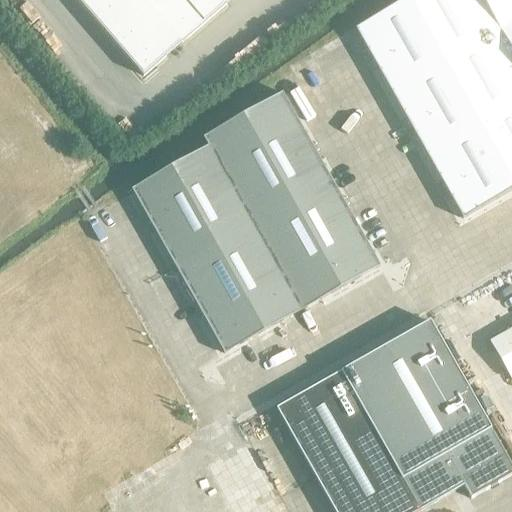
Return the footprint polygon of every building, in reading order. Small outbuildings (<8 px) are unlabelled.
[(76,0),(142,76),(230,0),(76,0)] [(410,0),(356,32),(461,219),(511,189),(511,76),(490,37),(469,0),(410,0)] [(511,0),(469,0),(490,37),(511,24),(511,0)] [(511,24),(490,37),(511,76),(511,24)] [(203,139),(208,147),(254,228),(301,310),(379,266),(281,94),(203,139)] [(178,272),(254,228),(208,147),(131,190),(178,272)] [(254,228),(178,272),(224,354),(301,310),(254,228)] [(470,500),(511,475),(511,468),(429,322),(340,373),(419,511),(463,487),(470,500)] [(510,380),(511,379),(511,329),(489,342),(510,380)] [(419,511),(340,373),(275,410),(333,511),(419,511)] [(210,466),(233,511),(289,511),(254,443),(210,466)]
